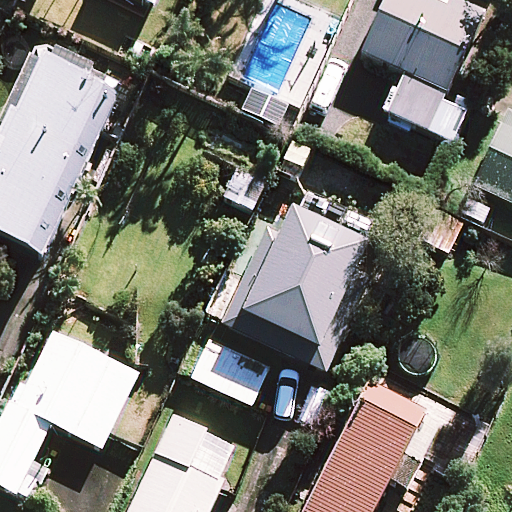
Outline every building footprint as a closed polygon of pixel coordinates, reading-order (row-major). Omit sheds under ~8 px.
[(489,13),(460,0),(390,0),(363,60),(406,80),(388,119),(444,144),(461,110),(448,104),(489,13)] [(124,86),(38,52),(0,148),(0,245),(47,264),(90,154),(96,156),(124,86)] [(511,114),(477,188),(511,203),(511,114)] [(241,173),(226,209),(256,222),(272,186),(241,173)] [(264,234),(220,332),(309,372),(328,381),(363,304),(386,253),(294,212),(281,242),(264,234)] [(103,455),(110,439),(141,453),(159,415),(129,400),(139,379),(54,339),(22,407),(12,403),(0,428),(0,491),(16,500),(50,430),(103,455)] [(270,373),(210,347),(194,385),(254,411),(270,373)] [(377,511),(390,489),(432,511),(436,511),(471,448),(425,423),(436,402),(382,374),(307,511),(377,511)] [(209,511),(238,452),(175,422),(132,511),(209,511)]
